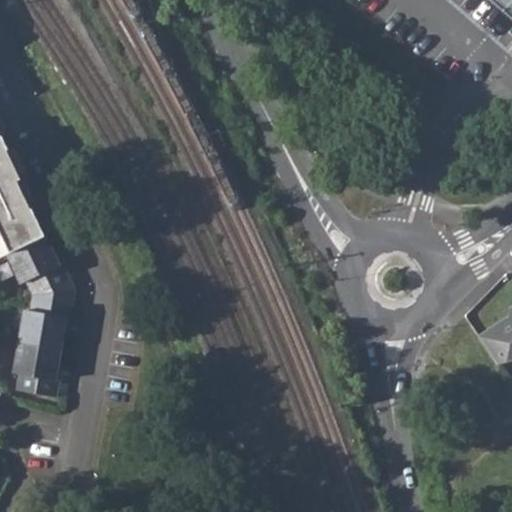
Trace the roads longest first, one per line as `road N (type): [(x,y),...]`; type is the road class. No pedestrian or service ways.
road 1 (residential): [(59,511),(93,332),(92,281),(0,87)]
road 2 (residential): [(203,0),(326,224),(359,255)]
road 3 (residential): [(392,324),(391,408),(412,511)]
